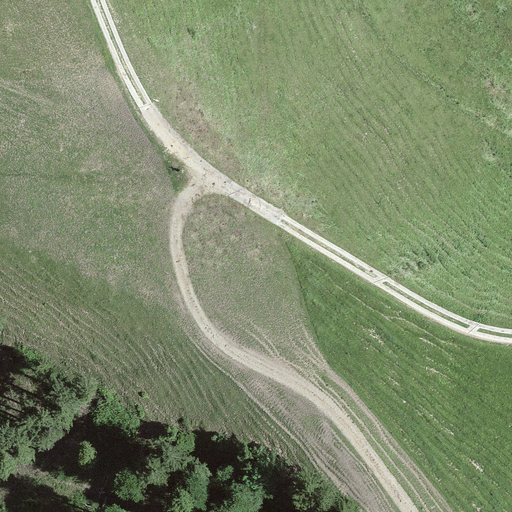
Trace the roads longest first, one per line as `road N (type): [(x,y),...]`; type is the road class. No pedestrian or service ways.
road 1 (track): [(207,177),(183,202),(176,233),(187,294),(216,336),(326,404),(408,511)]
road 2 (track): [(207,177),(426,308),(511,335)]
road 3 (track): [(97,0),(147,110),(207,177)]
